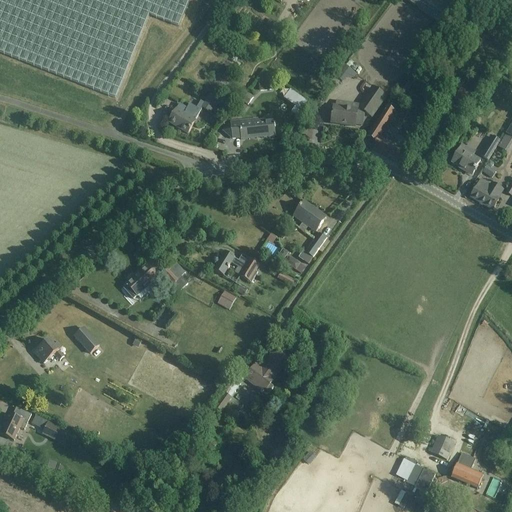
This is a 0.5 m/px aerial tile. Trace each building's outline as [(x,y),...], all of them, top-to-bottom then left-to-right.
[(0,0),(0,53),(116,99),(149,16),(179,27),(190,0),(0,0)] [(406,0),(440,25),(455,6),(447,0),(406,0)] [(192,66),(194,72),(200,69),(198,63),(192,66)] [(259,80),(260,91),(271,90),(270,79),(259,80)] [(474,97),(476,98),(482,87),(475,84),(469,95),(474,97)] [(366,113),(371,117),(387,98),(376,89),(361,109),(366,113)] [(462,91),(459,97),(455,103),(468,109),(474,97),(469,95),(462,91)] [(210,95),(204,104),(202,109),(210,114),(219,100),(210,95)] [(202,109),(204,104),(201,102),(196,109),(190,105),(187,109),(180,105),(169,123),(188,135),(195,122),(195,121),(202,109)] [(330,108),(329,115),(330,117),(332,117),(331,124),(355,128),(355,127),(362,128),(364,126),(366,113),(361,109),(359,111),(357,111),(334,107),(332,107),(330,108)] [(373,149),(401,164),(407,153),(391,145),(392,143),(390,142),(389,144),(379,139),(380,137),(375,134),(383,121),(388,124),(394,114),(387,108),(369,137),(376,142),(373,149)] [(247,121),(230,123),(231,125),(224,132),(232,140),(241,139),(241,140),(275,136),(274,127),(275,127),(275,126),(274,126),(273,121),(247,124),(247,121)] [(511,125),(498,148),(506,153),(511,144),(511,125)] [(481,156),(488,161),(499,142),(492,138),(481,156)] [(476,170),(475,169),(480,162),(472,157),(475,153),(462,146),(452,164),(460,168),(460,167),(472,173),(471,175),(472,175),(474,171),(475,172),(476,170)] [(483,172),(492,179),(496,173),(487,167),(483,172)] [(471,198),(482,204),(492,211),(499,200),(498,199),(503,191),(492,184),(490,188),(481,182),(471,198)] [(299,209),(298,211),(294,217),(315,233),(326,218),(315,211),(315,212),(311,209),(312,208),(304,203),(301,207),(300,207),(299,209)] [(313,259),(326,240),(319,235),(306,254),(313,259)] [(240,278),(251,284),(257,273),(255,272),(259,266),(251,260),(247,265),(242,262),(240,264),(238,263),(239,262),(225,254),(214,272),(224,277),(232,265),(243,272),(240,278)] [(126,285),(127,287),(124,290),(133,300),(137,297),(156,280),(145,268),(126,285)] [(178,281),(169,271),(167,270),(162,274),(179,293),(188,285),(182,278),(178,281)] [(283,274),(279,281),(293,288),(296,283),(283,274)] [(220,301),(231,307),(236,299),(225,293),(220,301)] [(75,338),(90,355),(99,347),(84,330),(75,338)] [(58,343),(54,347),(49,341),(39,349),(40,350),(34,355),(44,365),(49,360),(55,356),(60,362),(64,358),(59,352),(63,348),(58,343)] [(245,366),(238,375),(261,392),(261,393),(263,394),(263,393),(267,396),(274,388),(270,385),(288,361),(275,351),(268,360),(272,363),(266,371),(256,364),(251,371),(245,366)] [(214,408),(219,412),(230,397),(225,393),(214,408)] [(0,431),(0,435),(14,442),(20,429),(24,431),(31,416),(16,409),(13,417),(7,414),(3,421),(5,422),(0,431)] [(43,436),(65,446),(70,433),(49,423),(43,436)] [(430,454),(439,458),(446,462),(454,444),(438,437),(430,454)] [(491,442),(483,445),(492,462),(499,459),(491,442)] [(451,479),(477,491),(483,477),(471,472),(476,461),(462,454),(451,479)] [(401,482),(413,488),(422,469),(410,464),(401,482)] [(414,489),(426,495),(435,476),(424,470),(414,489)]
